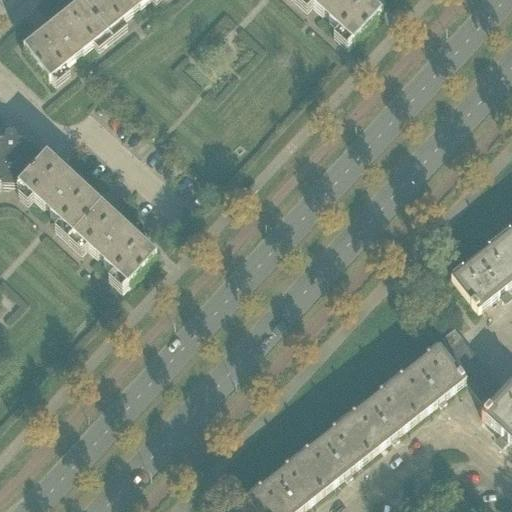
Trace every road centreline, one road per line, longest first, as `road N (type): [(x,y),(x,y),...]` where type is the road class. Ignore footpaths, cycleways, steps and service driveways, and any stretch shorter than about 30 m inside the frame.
road 1 (primary): [(504,0),(33,511)]
road 2 (primary): [(103,511),(511,67)]
road 3 (residential): [(511,489),(452,434),(351,511)]
